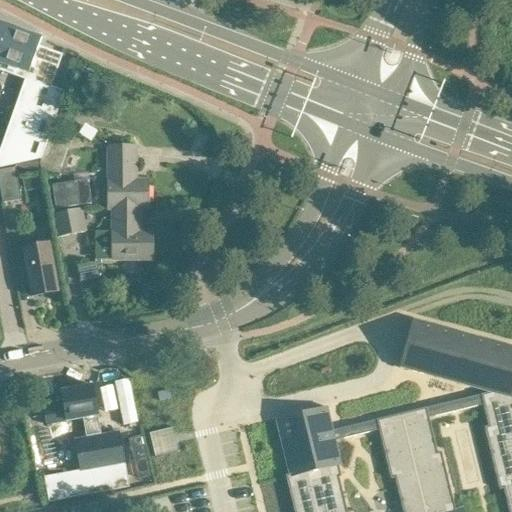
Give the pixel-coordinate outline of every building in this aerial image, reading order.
[(0,24),(0,55),(10,28),(0,24)] [(10,28),(0,55),(0,71),(12,76),(27,81),(0,156),(0,169),(40,163),(64,95),(50,89),(55,75),(62,56),(39,48),(42,39),(10,28)] [(76,100),(72,110),(85,114),(89,105),(76,100)] [(41,171),(58,177),(71,142),(58,138),(50,135),(40,164),(41,171)] [(109,146),(109,166),(109,181),(108,181),(108,210),(114,210),(140,210),(150,210),(149,181),(131,182),(131,174),(135,174),(135,146),(109,146)] [(36,174),(39,163),(15,167),(36,174)] [(0,170),(0,184),(3,205),(22,202),(17,168),(0,170)] [(87,234),(82,209),(51,215),(56,240),(87,234)] [(140,225),(140,210),(114,210),(114,232),(111,232),(111,261),(154,261),(154,232),(136,233),(136,225),(140,225)] [(31,297),(59,292),(50,244),(22,249),(31,297)] [(77,267),(80,283),(100,279),(97,264),(77,267)] [(489,393),(489,394),(332,432),(326,408),(276,420),(290,476),(286,477),(294,511),(511,511),(511,347),(413,320),(412,322),(418,324),(406,368),(400,367),(399,368),(489,393)] [(98,416),(93,386),(61,392),(64,406),(44,410),(47,426),(83,419),(87,439),(101,436),(98,417),(98,416)] [(169,390),(158,392),(159,402),(171,400),(169,390)] [(154,457),(180,451),(174,425),(148,431),(154,457)] [(129,488),(120,433),(101,436),(87,439),(74,441),(80,472),(44,478),(49,503),(129,488)] [(116,511),(114,503),(70,511),(116,511)]
